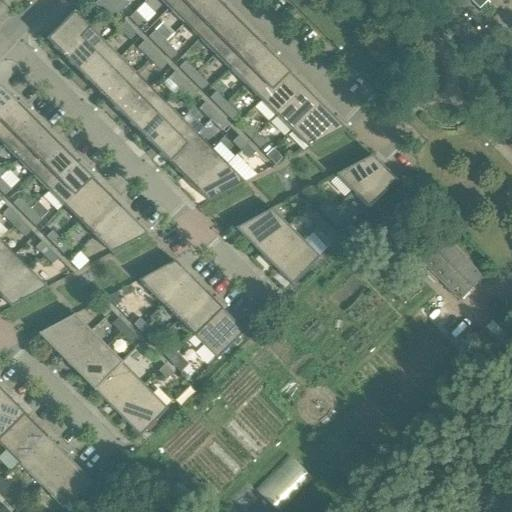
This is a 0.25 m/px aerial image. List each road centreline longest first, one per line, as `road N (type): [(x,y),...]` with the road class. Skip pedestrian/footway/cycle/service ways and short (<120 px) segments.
road 1 (residential): [(265,300),(4,37)]
road 2 (residential): [(397,152),(238,0)]
road 3 (residential): [(115,452),(0,337)]
